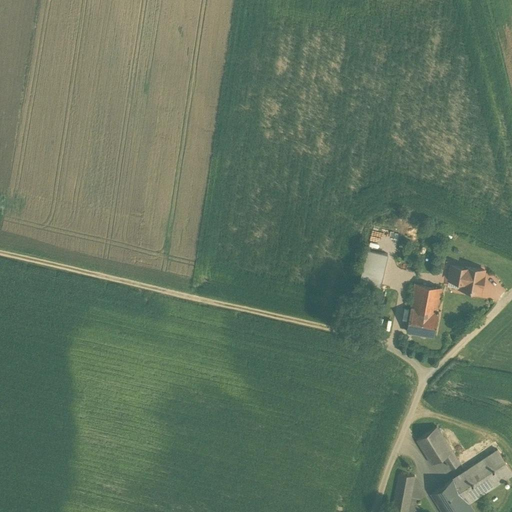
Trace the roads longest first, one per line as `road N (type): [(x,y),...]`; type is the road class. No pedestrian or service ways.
road 1 (track): [(0,253),(379,343)]
road 2 (unclassified): [(376,511),(426,379),(405,355),(379,343)]
